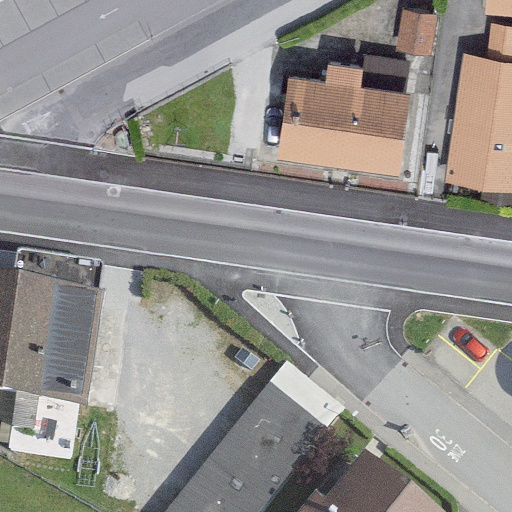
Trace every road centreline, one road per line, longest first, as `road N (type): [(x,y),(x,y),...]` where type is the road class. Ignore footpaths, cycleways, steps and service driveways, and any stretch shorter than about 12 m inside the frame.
road 1 (residential): [(0,190),(54,122),(297,0)]
road 2 (secondary): [(0,199),(328,251)]
road 3 (residential): [(328,251),(330,317),(360,364),(511,495)]
road 4 (secondary): [(328,251),(511,276)]
